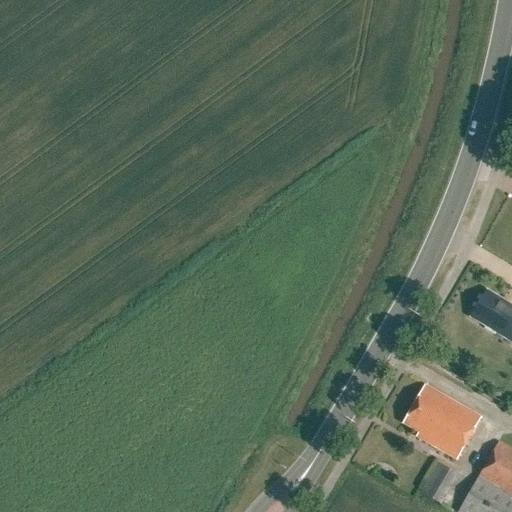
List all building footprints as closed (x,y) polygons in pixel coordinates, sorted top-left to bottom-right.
[(495,334),(511,344),(511,307),(486,291),(472,314),(487,323),(485,326),(496,333),(495,334)] [(403,424),(418,433),(416,437),(456,459),(479,418),(424,387),(403,424)] [(511,498),(511,450),(498,442),(477,478),(511,498)] [(458,474),(438,462),(419,493),(440,505),(458,474)] [(511,511),(511,498),(477,478),(457,511),(511,511)]
